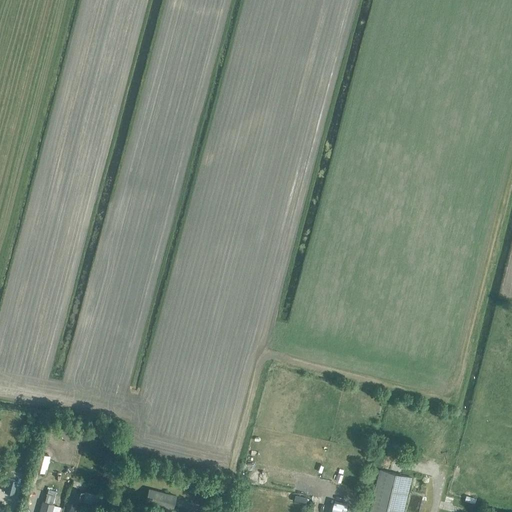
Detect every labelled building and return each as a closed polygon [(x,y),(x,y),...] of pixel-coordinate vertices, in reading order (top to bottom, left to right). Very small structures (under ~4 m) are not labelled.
[(37,453),(33,470),(44,473),(49,455),(37,453)] [(407,511),(416,471),(383,465),(373,511),(407,511)] [(7,479),(4,491),(13,494),(17,481),(7,479)] [(75,490),(69,511),(70,511),(78,511),(84,492),(75,490)] [(148,490),(146,501),(173,508),(176,497),(148,490)] [(296,496),(294,502),(306,504),(307,498),(296,496)] [(0,497),(0,504),(7,506),(8,500),(0,497)] [(61,511),(63,508),(54,506),(54,504),(42,501),(38,511),(61,511)]
